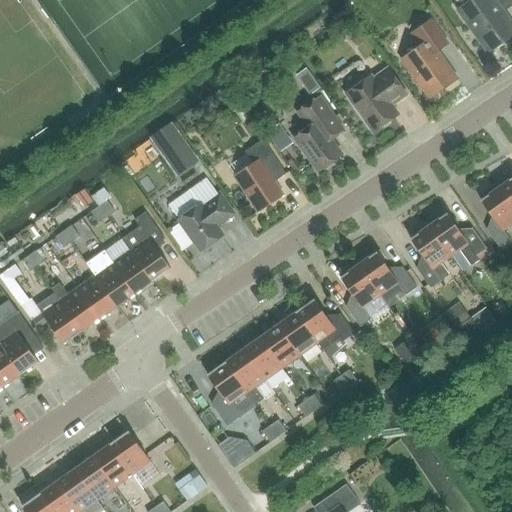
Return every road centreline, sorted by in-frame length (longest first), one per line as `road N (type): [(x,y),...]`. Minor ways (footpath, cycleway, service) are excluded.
road 1 (residential): [(138,364),(155,334),(511,95)]
road 2 (residential): [(243,511),(138,364)]
road 3 (residential): [(0,462),(138,364)]
